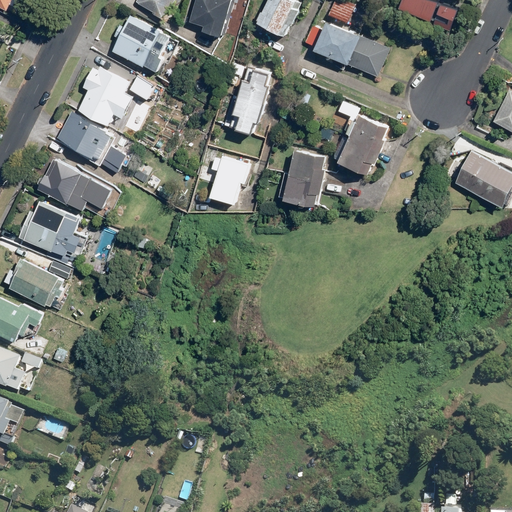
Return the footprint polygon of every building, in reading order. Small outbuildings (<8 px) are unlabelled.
[(13,0),(0,0),(0,4),(9,9),(13,0)] [(135,0),(132,7),(148,16),(151,9),(166,16),(174,0),(135,0)] [(194,0),(189,18),(208,24),(206,29),(226,36),(237,0),(194,0)] [(270,13),(265,23),(288,35),(304,0),(270,0),(266,10),(270,13)] [(350,0),(336,0),(331,12),(350,20),(357,3),(350,0)] [(451,30),(460,8),(438,0),(401,0),(398,8),(451,30)] [(116,35),(121,37),(115,49),(146,65),(147,64),(160,70),(167,55),(164,54),(173,35),(163,30),(164,29),(132,13),(126,26),(122,23),(116,35)] [(326,28),(315,23),(308,40),(319,45),(317,49),(380,75),(392,46),(329,20),(326,28)] [(249,63),(232,126),(255,133),(258,120),(263,121),(273,84),(268,83),(272,70),(249,63)] [(96,66),(86,86),(90,88),(81,108),(112,123),(133,79),(102,65),(101,69),(96,66)] [(159,83),(140,73),(132,88),(151,98),(159,83)] [(511,89),(510,89),(495,120),(511,128),(511,89)] [(74,109),(60,136),(96,155),(101,144),(108,147),(115,133),(110,130),(110,128),(74,109)] [(214,117),(197,110),(186,140),(203,146),(214,117)] [(346,135),(336,156),(371,172),(391,124),(362,112),(351,138),(346,135)] [(287,172),(281,196),(318,204),(329,153),(298,147),(292,173),(287,172)] [(511,165),(474,149),(458,183),(506,205),(511,191),(511,165)] [(221,170),(214,195),(237,202),(244,180),(247,181),(252,163),(225,155),(224,158),(217,156),(214,168),(221,170)] [(55,156),(41,187),(86,207),(91,196),(109,205),(118,185),(55,156)] [(32,209),(21,235),(68,253),(84,214),(41,198),(36,211),(32,209)] [(11,269),(6,280),(12,283),(11,285),(48,304),(49,302),(53,304),(58,293),(62,295),(65,288),(61,286),(65,278),(60,276),(61,274),(22,256),(16,270),(11,269)] [(70,265),(66,276),(83,283),(87,272),(70,265)] [(0,331),(18,340),(22,332),(26,333),(32,321),(39,324),(46,311),(23,300),(21,304),(0,293),(0,331)] [(22,355),(0,345),(0,383),(9,387),(10,386),(20,390),(27,372),(22,370),(24,366),(19,364),(22,355)] [(70,350),(60,346),(56,358),(66,361),(70,350)] [(27,352),(22,362),(40,369),(43,359),(27,352)] [(0,432),(15,439),(26,410),(13,405),(14,402),(0,396),(0,432)] [(88,460),(82,458),(68,489),(74,492),(88,460)] [(423,503),(422,511),(435,511),(436,493),(426,492),(426,502),(423,503)] [(90,511),(92,510),(73,503),(69,511),(59,511),(56,510),(55,511),(90,511)]
